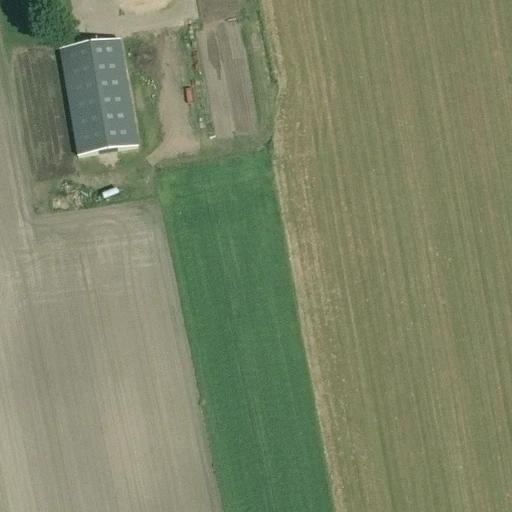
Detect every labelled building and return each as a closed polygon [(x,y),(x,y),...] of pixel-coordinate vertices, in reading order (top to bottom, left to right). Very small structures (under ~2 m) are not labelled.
[(242,0),(200,0),(201,11),(243,8),(242,0)] [(119,42),(62,52),(79,159),(136,150),(119,42)] [(197,78),(219,74),(212,44),(191,48),(197,78)] [(139,53),(152,102),(174,96),(161,47),(139,53)] [(236,100),(238,80),(218,78),(216,98),(236,100)]
